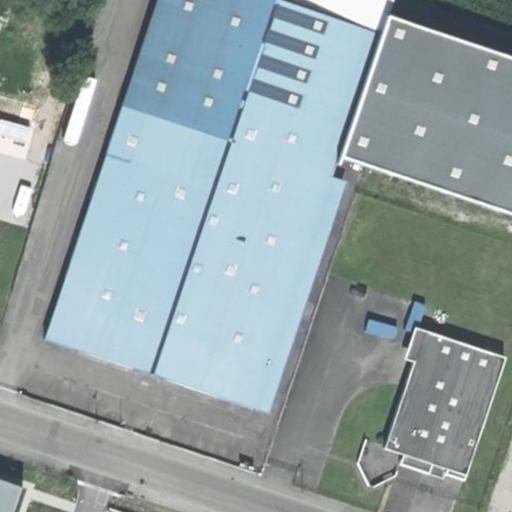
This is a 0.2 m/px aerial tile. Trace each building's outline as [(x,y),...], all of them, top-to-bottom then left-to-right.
[(143,371),(253,408),(337,156),(511,214),(511,58),(363,9),(365,0),(154,0),(43,337),(143,371)] [(403,359),(412,363),(422,331),(413,328),(403,359)] [(463,481),(504,358),(422,331),(412,363),(404,387),(385,444),(383,449),(402,455),(399,465),(428,475),(431,465),(445,469),(444,474),(463,481)] [(442,479),(444,474),(445,469),(431,465),(428,475),(435,477),(442,479)] [(0,478),(0,511),(16,511),(25,487),(0,478)]
